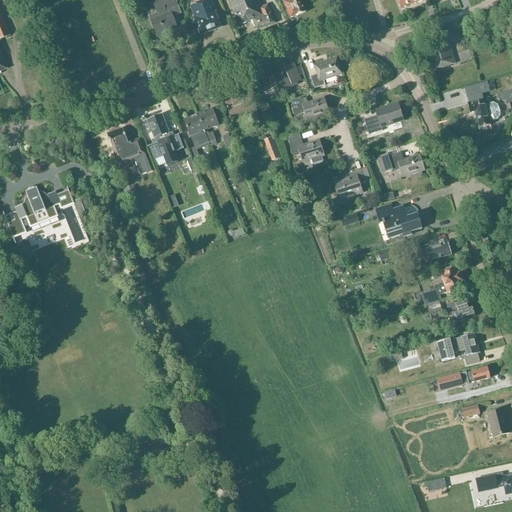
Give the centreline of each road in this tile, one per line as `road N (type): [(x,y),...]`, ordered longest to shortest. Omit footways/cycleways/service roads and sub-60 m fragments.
road 1 (unclassified): [(0,129),(175,91),(307,44),(376,50)]
road 2 (unclassified): [(511,351),(464,225),(456,195),(461,177)]
road 3 (unclassified): [(376,50),(413,86),(461,177)]
road 4 (unclassified): [(376,50),(386,33),(496,0)]
